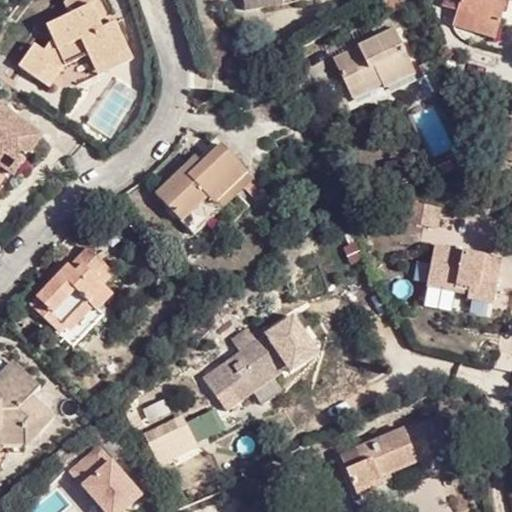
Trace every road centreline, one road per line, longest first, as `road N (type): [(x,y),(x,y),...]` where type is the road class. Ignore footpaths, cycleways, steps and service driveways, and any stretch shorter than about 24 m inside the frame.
road 1 (residential): [(0,272),(84,188),(153,141),(175,82),(156,0)]
road 2 (track): [(501,511),(505,419),(489,379)]
